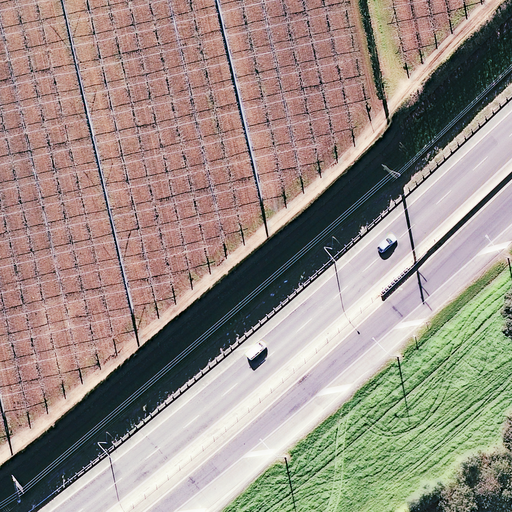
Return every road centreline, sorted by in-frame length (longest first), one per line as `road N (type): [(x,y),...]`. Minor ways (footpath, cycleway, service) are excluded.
road 1 (trunk): [(75,511),(269,357),(511,138)]
road 2 (trunk): [(511,207),(153,511)]
